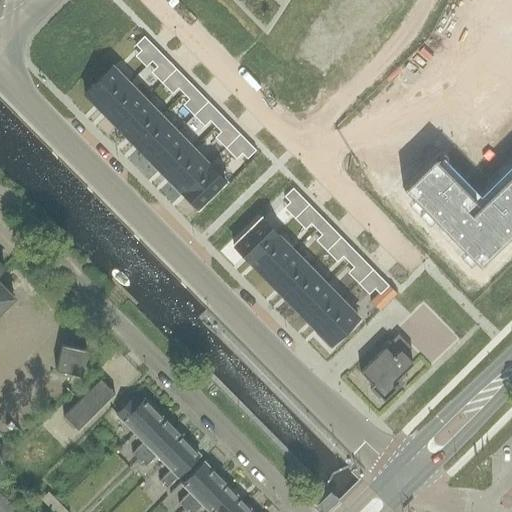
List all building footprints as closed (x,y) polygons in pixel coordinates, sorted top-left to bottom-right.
[(144,36),(136,45),(141,51),(150,42),(144,36)] [(160,52),(152,61),(157,67),(166,58),(160,52)] [(112,66),(85,93),(101,110),(129,83),(112,66)] [(187,79),(178,88),(183,94),(192,85),(187,79)] [(129,83),(101,110),(117,127),(145,99),(129,83)] [(192,85),(183,94),(189,99),(198,91),(192,85)] [(145,99),(117,127),(133,143),(161,116),(145,99)] [(218,112),(210,120),(215,126),(224,118),(218,112)] [(161,116),(133,143),(149,159),(177,132),(161,116)] [(224,118),(215,126),(221,132),(230,123),(224,118)] [(177,132),(149,159),(165,175),(193,148),(177,132)] [(250,144),(242,153),(247,159),(256,150),(250,144)] [(193,148),(165,175),(181,192),(209,165),(193,148)] [(434,157),(403,188),(479,265),(511,232),(511,171),(479,204),(470,213),(466,208),(475,199),(443,167),(434,157)] [(209,165),(181,192),(198,209),(225,182),(209,165)] [(293,188),(284,196),(290,202),(299,194),(293,188)] [(319,215),(311,223),(316,229),(325,220),(319,215)] [(261,218),(233,245),(250,262),(278,235),(261,218)] [(325,220),(316,229),(322,235),(331,226),(325,220)] [(278,235),(250,262),(266,278),(294,251),(278,235)] [(351,247),(343,256),(348,262),(357,253),(351,247)] [(294,251),(266,278),(282,294),(310,267),(294,251)] [(357,253),(348,262),(354,267),(363,259),(357,253)] [(0,311),(14,297),(0,282),(0,272),(5,268),(0,263),(0,311)] [(310,267),(282,294),(298,311),(325,284),(310,267)] [(383,280),(374,288),(380,294),(389,286),(383,280)] [(325,284),(298,311),(314,327),(341,300),(325,284)] [(341,300),(314,327),(330,344),(358,317),(341,300)] [(382,397),(385,400),(396,389),(397,389),(400,386),(397,383),(405,375),(404,374),(414,363),(406,355),(413,348),(399,335),(362,372),(373,384),(371,386),(374,389),(372,391),(380,399),(382,397)] [(87,353),(61,347),(56,371),(81,377),(87,353)] [(77,430),(115,393),(100,378),(63,415),(77,430)] [(116,414),(136,434),(158,413),(144,399),(139,404),(133,397),(116,414)] [(172,426),(158,413),(136,434),(144,442),(132,453),(139,459),(172,426)] [(185,440),(172,426),(139,459),(145,466),(157,455),(164,462),(185,440)] [(185,440),(164,462),(171,469),(160,480),(166,487),(200,454),(185,440)] [(186,508),(218,476),(204,462),(182,484),(190,492),(180,502),(186,508)] [(210,511),(232,490),(218,476),(186,508),(189,511),(194,511),(202,504),(210,511)] [(236,511),(245,504),(232,490),(210,511),(236,511)] [(19,511),(0,491),(0,511),(19,511)] [(49,492),(42,499),(53,510),(60,503),(49,492)] [(324,511),(325,511),(337,500),(330,493),(318,505),(324,511)] [(69,511),(60,503),(53,510),(54,511),(69,511)]
